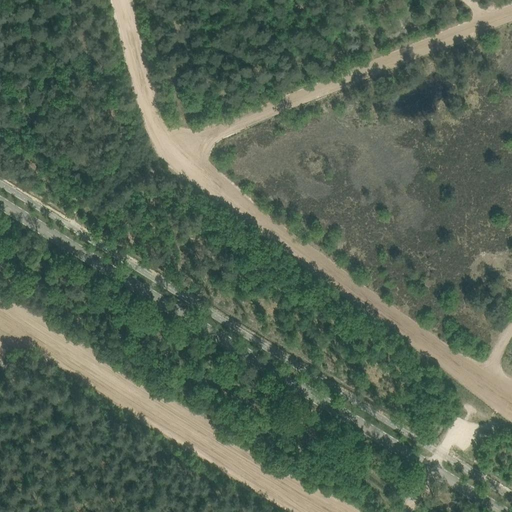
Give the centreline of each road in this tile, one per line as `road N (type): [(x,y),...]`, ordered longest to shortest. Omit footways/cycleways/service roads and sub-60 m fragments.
road 1 (tertiary): [(507,511),(0,200)]
road 2 (track): [(511,400),(183,161),(155,126),(123,0)]
road 3 (track): [(325,511),(0,306)]
road 4 (track): [(183,161),(202,138),(511,12)]
